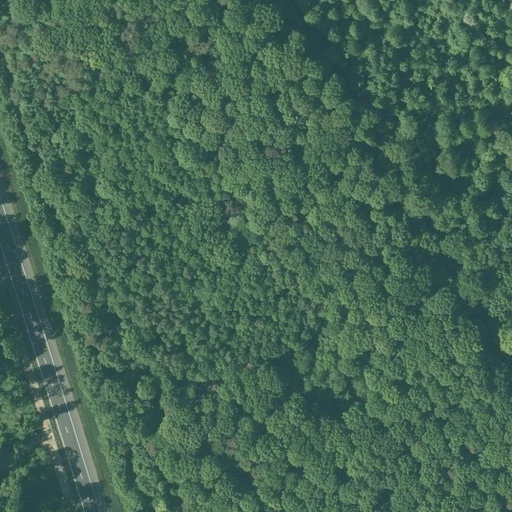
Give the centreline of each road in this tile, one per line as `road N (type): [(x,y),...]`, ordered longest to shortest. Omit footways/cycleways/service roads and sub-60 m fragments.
road 1 (track): [(152,511),(0,34)]
road 2 (track): [(511,134),(457,225),(356,312),(307,340),(120,399)]
road 3 (track): [(290,0),(386,145),(511,375)]
road 4 (motorway): [(92,511),(0,221)]
